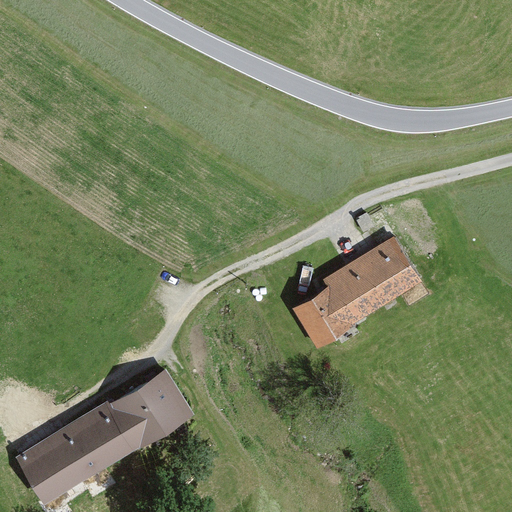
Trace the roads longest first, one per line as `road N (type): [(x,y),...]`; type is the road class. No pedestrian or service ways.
road 1 (tertiary): [(511,108),(425,122),(369,114),(200,43),(127,0)]
road 2 (track): [(164,343),(214,427),(247,511)]
